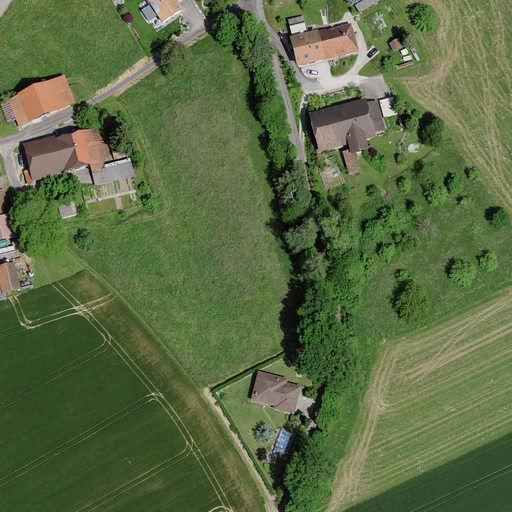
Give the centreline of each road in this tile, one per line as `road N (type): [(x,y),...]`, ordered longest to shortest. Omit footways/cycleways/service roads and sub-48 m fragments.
road 1 (unclassified): [(283,511),(332,364),(336,318),(257,0)]
road 2 (track): [(5,142),(13,179),(223,423),(273,511)]
